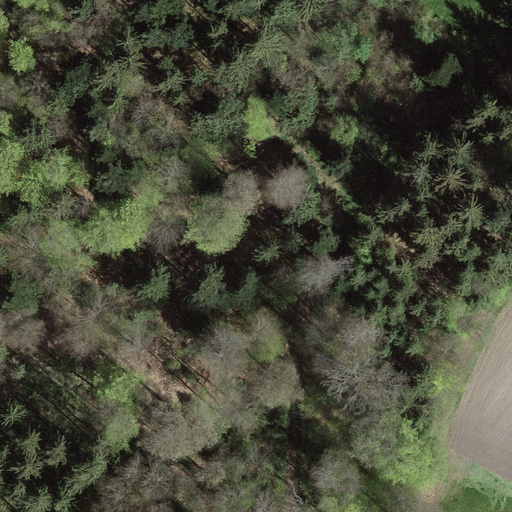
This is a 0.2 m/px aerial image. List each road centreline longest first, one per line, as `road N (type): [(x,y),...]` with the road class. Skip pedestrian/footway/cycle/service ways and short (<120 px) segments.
road 1 (track): [(511,65),(382,186),(304,359),(302,511)]
road 2 (track): [(0,319),(100,392),(235,511)]
road 3 (track): [(0,263),(278,146)]
